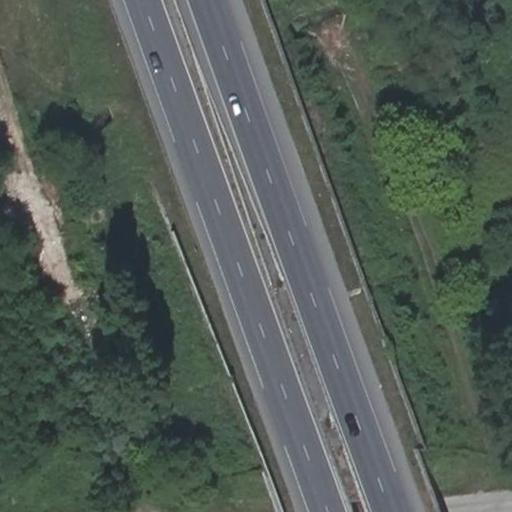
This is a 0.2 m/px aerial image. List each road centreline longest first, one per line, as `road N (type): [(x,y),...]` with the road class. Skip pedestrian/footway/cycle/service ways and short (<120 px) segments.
road 1 (motorway): [(398,511),(213,0)]
road 2 (motorway): [(146,0),(330,511)]
